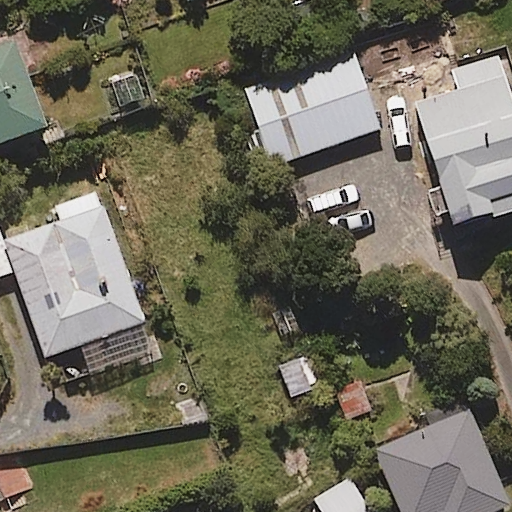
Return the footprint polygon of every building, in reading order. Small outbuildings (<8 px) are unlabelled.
[(0,141),(39,128),(9,41),(0,44),(0,141)] [(377,131),(353,57),(243,93),(267,166),(377,131)] [(511,209),(511,111),(496,57),(444,72),(451,96),(409,108),(444,229),(511,209)] [(149,106),(143,76),(109,83),(116,113),(149,106)] [(0,277),(9,275),(38,361),(54,355),(63,381),(148,352),(93,192),(36,211),(39,220),(0,233),(0,277)] [(315,388),(303,356),(274,367),(286,398),(315,388)] [(493,511),(504,508),(465,408),(371,445),(396,511),(493,511)] [(365,511),(348,479),(311,499),(317,511),(365,511)]
